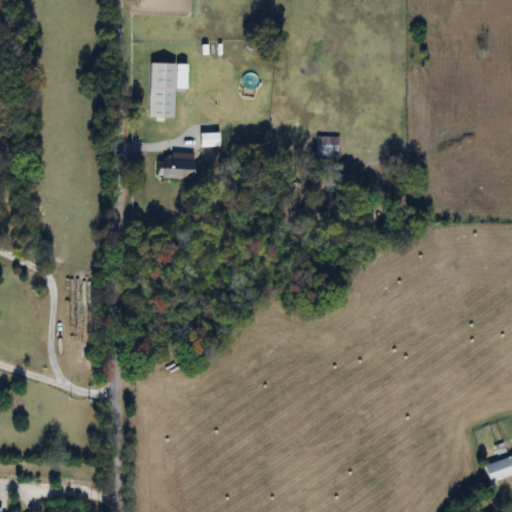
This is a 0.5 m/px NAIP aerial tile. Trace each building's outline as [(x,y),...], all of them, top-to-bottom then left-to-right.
[(148,118),(173,118),(173,64),(148,64),(148,118)] [(217,134),(200,134),(200,146),(217,146),(217,134)] [(338,158),(338,137),(316,137),(316,158),(338,158)] [(191,179),(191,155),(172,155),(172,161),(157,161),(157,179),(191,179)] [(511,473),(511,454),(482,465),(488,482),(511,473)]
